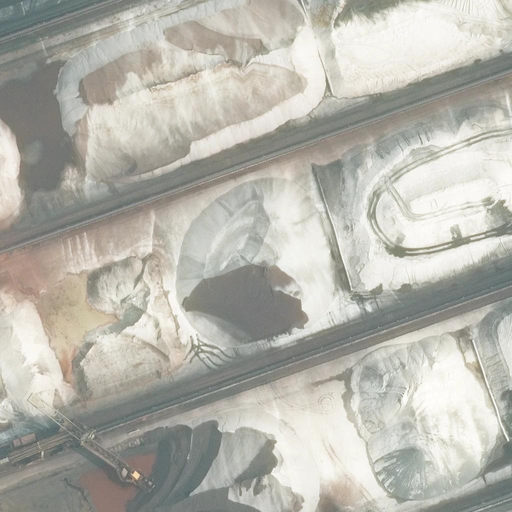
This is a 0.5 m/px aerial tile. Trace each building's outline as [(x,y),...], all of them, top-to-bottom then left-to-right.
[(498,128),(501,122),(486,113),(481,122),(483,124),(481,127),(486,130),(483,134),(487,136),(488,134),(499,141),(504,132),(498,128)] [(419,186),(425,173),(404,164),(398,177),(419,186)] [(268,320),(288,322),(290,306),(277,304),(275,318),(269,317),(268,320)] [(497,334),(498,320),(465,319),(464,369),(484,369),(484,367),(498,367),(498,356),(495,356),(495,345),(496,345),(496,334),(497,334)] [(510,443),(507,454),(511,454),(511,433),(504,432),(502,441),(510,443)]
